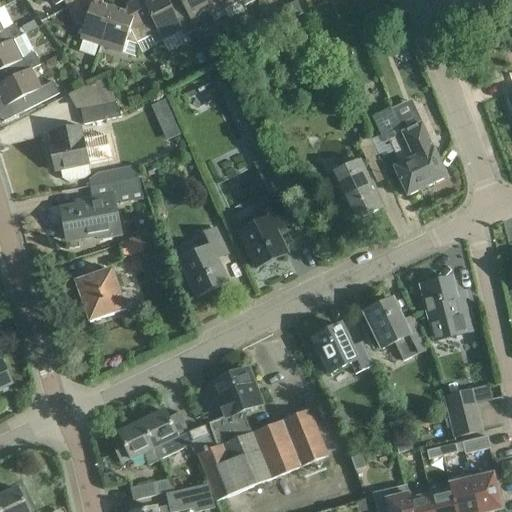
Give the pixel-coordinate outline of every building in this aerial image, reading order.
[(101,47),(113,10),(102,7),(104,0),(67,0),(55,6),(55,7),(64,2),(75,25),(84,28),(80,40),(101,47)] [(162,42),(162,41),(141,0),(139,0),(127,6),(125,14),(113,10),(101,47),(122,54),(126,42),(135,45),(150,37),(154,45),(162,42)] [(183,38),(196,32),(179,0),(154,0),(156,1),(145,6),(142,0),(141,0),(162,41),(180,32),(183,38)] [(214,22),(226,16),(218,0),(179,0),(196,32),(196,31),(194,26),(211,17),(214,22)] [(244,7),(257,1),(256,0),(218,0),(226,16),(227,16),(224,10),(242,2),(244,7)] [(349,0),(358,21),(376,14),(369,0),(349,0)] [(15,25),(13,27),(4,8),(3,9),(2,8),(0,9),(0,47),(25,36),(25,35),(21,37),(15,25)] [(283,10),(266,18),(271,30),(284,23),(289,21),(283,10)] [(265,19),(254,25),(259,37),(271,31),(270,28),(265,19)] [(33,22),(22,28),(26,35),(37,28),(34,22),(33,22)] [(34,54),(25,36),(0,47),(0,73),(5,83),(0,85),(0,86),(40,66),(34,54)] [(215,48),(206,52),(211,61),(220,56),(215,48)] [(0,110),(18,102),(24,113),(59,95),(53,83),(40,89),(31,71),(41,66),(40,66),(0,86),(0,96),(1,99),(0,99),(0,110)] [(156,119),(169,112),(164,102),(151,108),(156,119)] [(121,119),(119,112),(116,103),(80,111),(83,127),(121,119)] [(402,135),(403,135),(391,111),(373,120),(380,137),(371,141),(377,155),(387,151),(384,145),(389,143),(400,167),(394,170),(407,198),(427,189),(402,135)] [(402,135),(427,189),(447,179),(434,151),(421,126),(416,129),(403,135),(402,135)] [(84,141),(84,140),(82,127),(47,134),(50,147),(49,147),(54,173),(60,171),(62,180),(68,184),(85,180),(90,176),(88,166),(91,165),(90,165),(103,162),(102,154),(99,138),(84,141)] [(377,155),(371,141),(370,139),(361,143),(359,148),(368,165),(379,160),(377,155)] [(275,202),(274,203),(271,197),(284,191),(268,157),(253,164),(263,185),(253,190),(261,209),(257,210),(264,223),(240,235),(256,270),(287,255),(277,232),(287,227),(275,202)] [(353,224),(383,209),(363,163),(332,177),(353,224)] [(113,177),(97,180),(99,187),(110,184),(135,180),(134,175),(114,179),(113,177)] [(139,179),(135,180),(99,187),(90,189),(92,200),(77,202),(78,208),(62,210),(68,243),(120,233),(114,204),(119,203),(120,206),(144,201),(139,179)] [(197,299),(228,284),(217,260),(228,255),(216,230),(198,239),(204,252),(181,263),(197,299)] [(120,245),(124,259),(144,253),(140,238),(120,245)] [(90,324),(126,312),(125,308),(134,305),(130,293),(121,296),(113,271),(99,276),(97,268),(84,272),(87,280),(76,284),(90,324)] [(452,280),(421,288),(430,325),(430,326),(433,326),(437,344),(469,336),(464,318),(471,316),(465,294),(460,295),(456,296),(452,280)] [(414,318),(404,323),(393,301),(364,315),(382,351),(396,344),(404,363),(430,351),(414,318)] [(312,340),(329,376),(351,366),(356,375),(373,366),(362,343),(351,348),(341,326),(312,340)] [(0,391),(12,386),(2,363),(1,364),(0,362),(0,391)] [(243,413),(263,405),(249,371),(211,386),(218,404),(219,403),(226,418),(209,425),(218,448),(215,450),(198,457),(217,503),(328,457),(309,412),(251,435),(243,413)] [(450,396),(443,398),(447,413),(473,406),(470,393),(451,398),(450,396)] [(473,406),(447,413),(454,439),(461,438),(480,433),(473,406)] [(160,462),(191,447),(194,445),(193,443),(189,434),(181,414),(168,419),(165,413),(142,424),(160,462)] [(149,467),(160,462),(142,424),(118,435),(120,438),(111,443),(121,464),(130,460),(131,462),(144,455),(149,467)] [(193,443),(209,437),(205,427),(189,434),(193,443)] [(198,457),(215,450),(209,437),(193,443),(194,445),(198,457)] [(462,444),(465,456),(490,450),(487,438),(462,444)] [(411,444),(397,447),(398,455),(413,452),(411,444)] [(441,449),(443,458),(458,454),(456,445),(441,449)] [(429,461),(443,458),(441,449),(427,452),(429,461)] [(361,457),(351,460),(355,472),(365,469),(361,457)] [(449,480),(448,480),(451,492),(452,492),(456,511),(478,511),(471,481),(472,481),(471,475),(470,475),(449,480)] [(478,511),(497,511),(501,511),(493,476),(472,481),(471,481),(478,511)] [(134,502),(171,493),(169,480),(130,490),(134,502)] [(167,496),(170,511),(185,511),(193,510),(193,511),(206,511),(215,510),(210,486),(167,496)] [(412,511),(406,487),(373,495),(377,511),(412,511)] [(434,511),(429,491),(409,496),(407,487),(406,487),(412,511),(434,511)] [(0,511),(28,511),(18,490),(0,498),(0,511)] [(431,497),(434,511),(456,511),(452,492),(451,492),(431,497)] [(365,502),(356,504),(357,511),(366,511),(367,511),(365,502)]
